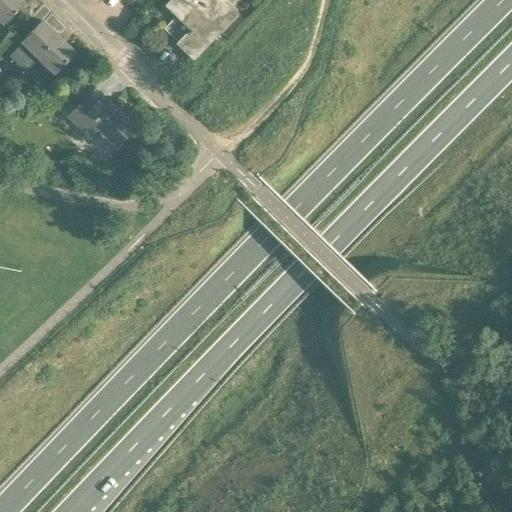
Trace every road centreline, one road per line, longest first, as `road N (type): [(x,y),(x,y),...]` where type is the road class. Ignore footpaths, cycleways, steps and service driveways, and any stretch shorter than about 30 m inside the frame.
road 1 (trunk): [(509,0),(7,511)]
road 2 (trunk): [(78,511),(511,67)]
road 3 (residential): [(219,156),(56,0)]
road 4 (track): [(325,0),(299,77),(219,156)]
